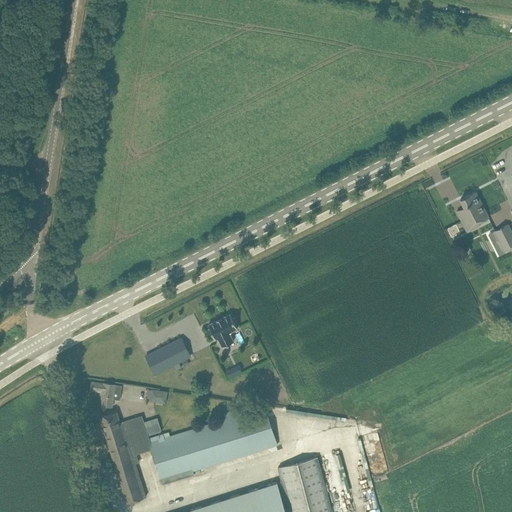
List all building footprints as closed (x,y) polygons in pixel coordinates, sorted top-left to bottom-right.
[(460,199),(467,212),(459,216),(467,232),(480,226),(479,222),(488,217),(480,200),(476,191),(460,199)] [(511,248),(511,231),(508,224),(495,231),(506,252),(511,248)] [(232,317),(230,313),(225,316),(221,318),(221,317),(217,319),(217,320),(208,324),(216,339),(218,337),(223,346),(234,341),(229,332),(238,328),(236,324),(237,322),(234,318),(232,317)] [(191,356),(181,338),(146,356),(155,374),(156,373),(174,365),(176,370),(181,367),(179,362),(191,356)] [(91,389),(102,391),(101,405),(112,406),(113,399),(120,400),(122,385),(92,381),(91,389)] [(119,420),(115,409),(99,414),(113,459),(126,501),(146,494),(135,461),(139,460),(136,452),(150,447),(159,477),(160,476),(162,482),(194,472),(193,469),(277,443),(265,404),(239,412),(237,407),(223,411),(224,416),(169,433),(168,430),(148,435),(141,413),(119,420)] [(281,482),(289,511),(332,511),(317,456),(277,467),(281,482)] [(289,511),(281,482),(183,511),(289,511)]
